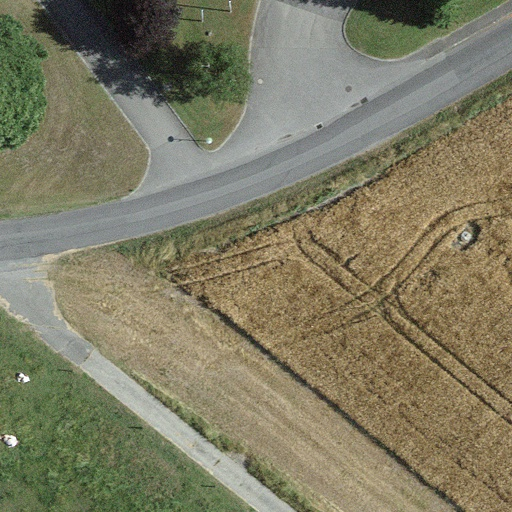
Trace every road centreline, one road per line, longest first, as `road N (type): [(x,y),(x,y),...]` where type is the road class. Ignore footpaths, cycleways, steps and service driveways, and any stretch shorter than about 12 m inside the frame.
road 1 (residential): [(511,44),(284,168),(0,247)]
road 2 (track): [(0,290),(275,511)]
road 3 (unknown): [(211,188),(76,0)]
